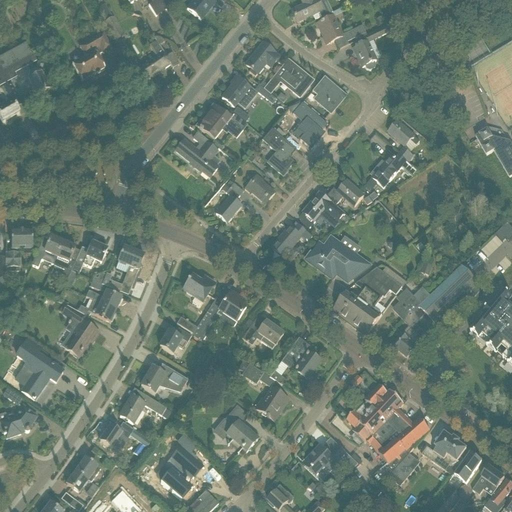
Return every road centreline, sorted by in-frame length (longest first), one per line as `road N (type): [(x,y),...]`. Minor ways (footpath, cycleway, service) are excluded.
road 1 (unclassified): [(238,265),(369,105),(362,90),(256,14)]
road 2 (unclassified): [(47,473),(118,368),(178,236)]
road 3 (unclassified): [(235,510),(361,350)]
road 4 (tertiary): [(511,455),(361,350)]
road 5 (residential): [(151,144),(256,14)]
road 6 (residential): [(0,156),(65,125),(114,123),(151,144)]
road 7 (tertiary): [(361,350),(238,265)]
